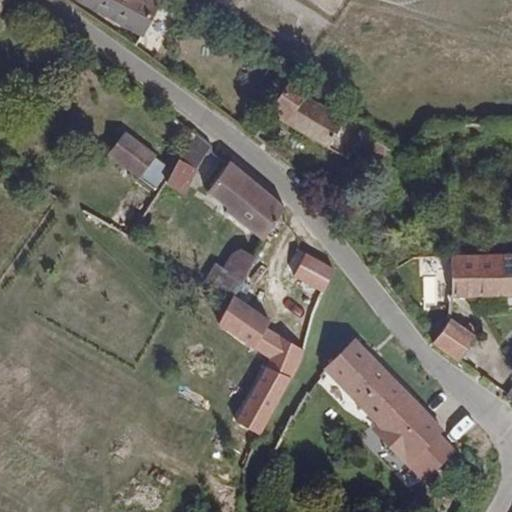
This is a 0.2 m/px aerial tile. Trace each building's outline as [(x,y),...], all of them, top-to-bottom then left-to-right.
[(135,41),(149,15),(124,0),(76,0),(76,1),(135,41)] [(199,0),(210,10),(216,0),(199,0)] [(346,156),(364,135),(334,116),(328,123),(307,109),(312,103),(285,85),(261,124),(332,168),(346,156)] [(147,154),(118,128),(99,148),(133,169),(145,157),(147,154)] [(177,195),(205,151),(184,132),(154,185),(177,195)] [(376,169),(390,152),(364,135),(346,156),(376,169)] [(133,169),(99,148),(98,152),(121,171),(129,174),(133,169)] [(149,181),(158,170),(145,157),(133,169),(149,181)] [(277,215),(222,165),(202,195),(258,244),(277,215)] [(149,181),(133,169),(129,174),(144,187),(149,181)] [(236,283),(248,263),(231,255),(222,274),(236,283)] [(330,279),(310,264),(298,258),(286,276),(319,299),(330,279)] [(511,258),(444,260),(446,332),(432,352),(443,360),(462,373),(463,368),(474,347),(483,351),(511,305),(511,258)] [(260,331),(224,307),(214,324),(216,327),(250,353),(260,331)] [(460,456),(355,345),(316,382),(422,492),(460,456)] [(284,387),(296,364),(271,350),(259,372),(284,387)] [(259,441),(284,387),(259,372),(234,428),(259,441)]
